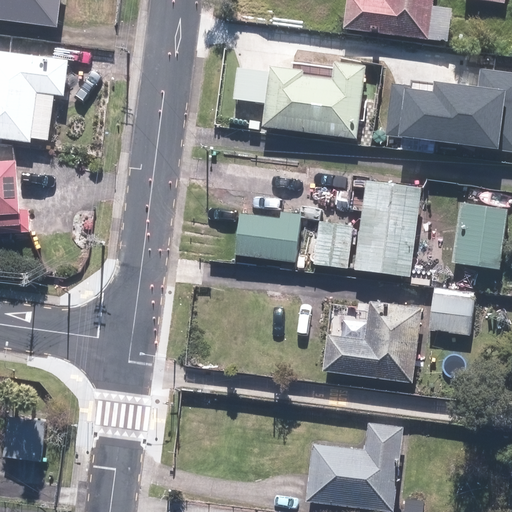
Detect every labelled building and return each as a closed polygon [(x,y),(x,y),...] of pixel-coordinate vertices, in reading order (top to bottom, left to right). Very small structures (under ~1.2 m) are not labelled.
[(0,0),(0,18),(66,27),(69,0),(0,0)] [(429,0),(379,0),(379,2),(362,0),(343,0),(340,32),(424,43),(429,0)] [(77,59),(0,49),(0,136),(39,141),(39,137),(56,139),(61,94),(72,95),(77,59)] [(366,65),(334,61),(331,80),(302,76),(302,70),(269,66),(261,126),(357,139),(366,65)] [(511,151),(511,71),(480,67),(477,86),(434,81),(434,83),(412,80),(411,86),(392,83),(385,135),(511,151)] [(222,159),(220,180),(307,189),(309,168),(222,159)] [(0,235),(30,233),(29,210),(18,210),(17,195),(14,161),(0,161),(0,235)] [(420,191),(360,184),(348,276),(408,283),(420,191)] [(507,213),(456,207),(448,271),(499,277),(507,213)] [(296,222),(235,214),(230,260),(290,268),(296,222)] [(352,229),(315,223),(308,270),(345,276),(352,229)] [(474,297),(432,291),(430,303),(426,334),(468,339),(474,297)] [(325,335),(319,374),(410,387),(421,314),(366,306),(361,340),(325,335)] [(51,420),(14,415),(8,455),(45,460),(51,420)] [(303,497),(302,505),(359,511),(388,511),(398,430),(365,426),(362,454),(309,447),(303,497)] [(403,483),(400,511),(419,511),(421,485),(403,483)]
